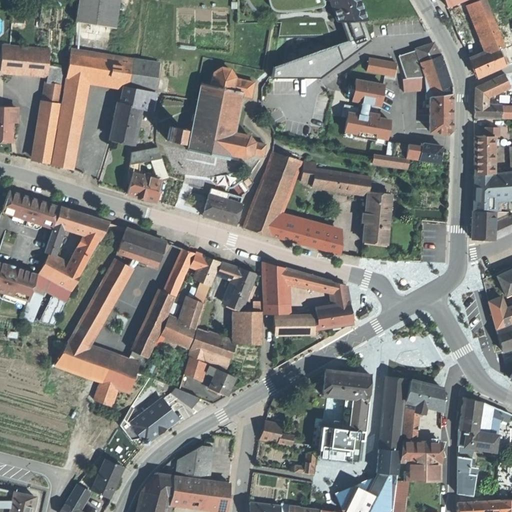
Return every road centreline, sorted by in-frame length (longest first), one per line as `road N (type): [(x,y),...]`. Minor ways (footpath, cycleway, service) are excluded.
road 1 (tertiary): [(397,314),(377,287),(343,271),(0,169)]
road 2 (secondary): [(247,399),(165,450),(118,511)]
road 3 (secondary): [(397,314),(247,399)]
road 4 (secondary): [(464,84),(458,250)]
road 5 (residential): [(476,370),(452,392),(448,511)]
